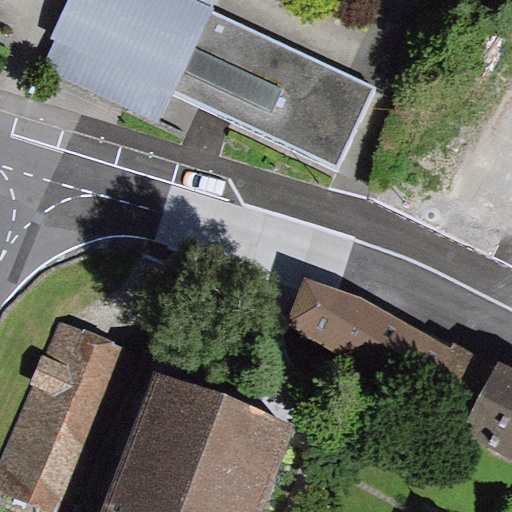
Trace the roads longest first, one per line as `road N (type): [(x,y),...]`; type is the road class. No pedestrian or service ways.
road 1 (residential): [(511,346),(314,260),(48,183)]
road 2 (track): [(192,224),(158,292),(105,337)]
